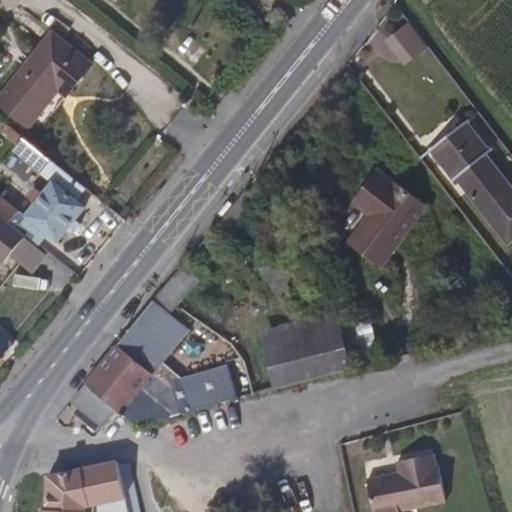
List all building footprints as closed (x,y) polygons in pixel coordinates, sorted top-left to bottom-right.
[(409,24),(385,42),(404,66),(428,49),(409,24)] [(68,96),(93,66),(54,35),(19,77),(0,102),(0,104),(18,117),(48,80),(68,96)] [(511,177),(509,179),(491,155),(495,151),(499,149),(475,117),(438,147),(459,175),(464,176),(470,171),(481,184),(474,188),(498,219),(511,237),(511,177)] [(25,139),(5,122),(0,129),(0,135),(18,149),(25,139)] [(85,214),(78,207),(90,191),(25,139),(18,149),(21,151),(18,158),(43,178),(48,170),(69,186),(63,194),(55,188),(50,197),(38,188),(33,198),(41,204),(33,217),(54,236),(62,243),(85,214)] [(511,177),(511,173),(495,151),(491,155),(509,179),(511,177)] [(386,265),(436,207),(388,168),(361,199),(377,213),(355,239),(386,265)] [(69,186),(48,170),(43,178),(55,188),(63,194),(69,186)] [(481,184),(470,171),(464,176),(474,188),(481,184)] [(209,276),(268,203),(251,188),(192,261),(209,276)] [(22,215),(0,195),(0,215),(13,226),(22,215)] [(54,236),(33,217),(25,211),(22,215),(13,226),(42,249),(54,236)] [(20,242),(0,225),(0,253),(7,260),(20,242)] [(29,279),(42,262),(20,242),(7,260),(29,279)] [(199,289),(209,276),(192,261),(180,273),(199,289)] [(161,371),(144,355),(179,313),(162,298),(81,397),(102,416),(116,400),(142,420),(176,415),(147,389),(161,371)] [(406,359),(397,321),(368,328),(378,366),(406,359)] [(361,374),(350,325),(270,344),(280,394),(361,374)] [(178,410),(235,403),(230,368),(173,374),(178,410)] [(439,489),(430,454),(427,451),(423,440),(388,449),(390,461),(359,468),(368,506),(439,489)]
